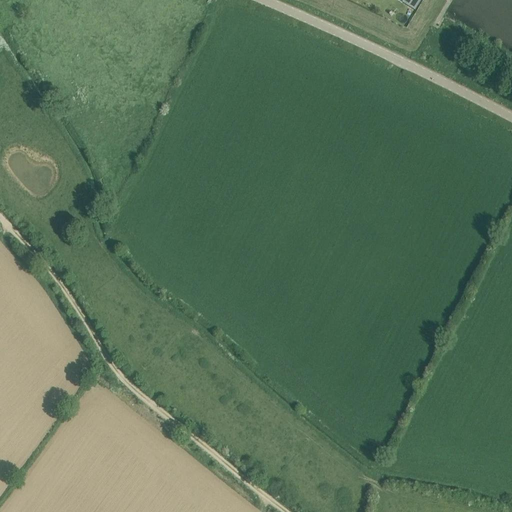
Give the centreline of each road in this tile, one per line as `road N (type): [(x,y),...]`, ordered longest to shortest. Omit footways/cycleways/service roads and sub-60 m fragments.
road 1 (track): [(0,216),(60,282),(120,375),(286,511)]
road 2 (tertiary): [(511,117),(263,0)]
